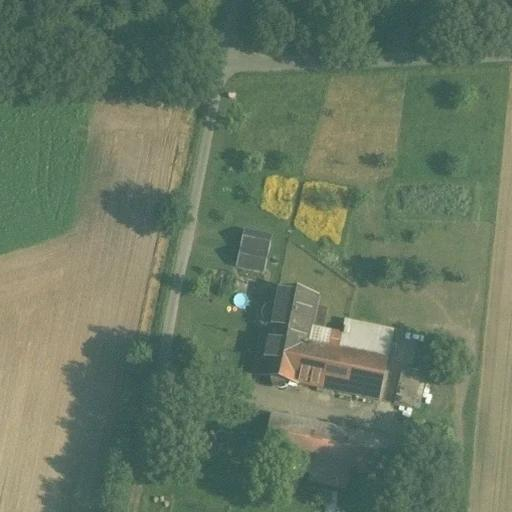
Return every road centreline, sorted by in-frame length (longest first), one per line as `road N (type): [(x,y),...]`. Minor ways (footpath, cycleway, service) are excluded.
road 1 (unclassified): [(219,62),(157,393)]
road 2 (unclassified): [(219,62),(511,51)]
road 3 (unclassified): [(0,58),(219,62)]
road 4 (track): [(132,511),(157,393)]
